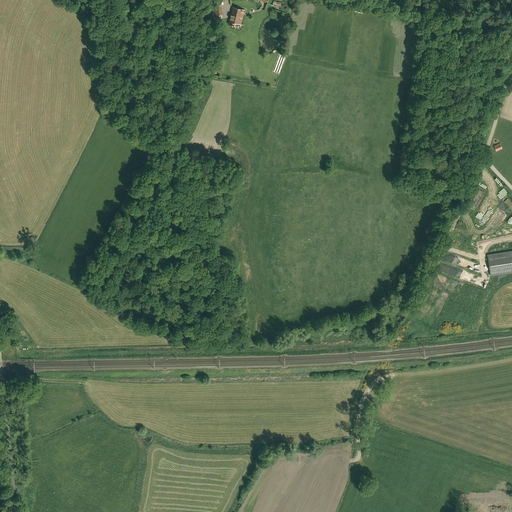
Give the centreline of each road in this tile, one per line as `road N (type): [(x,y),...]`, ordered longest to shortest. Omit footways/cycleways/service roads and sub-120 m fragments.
road 1 (track): [(419,306),(487,163)]
road 2 (unclassified): [(15,511),(0,368)]
road 3 (unclassified): [(511,190),(486,161),(511,61)]
